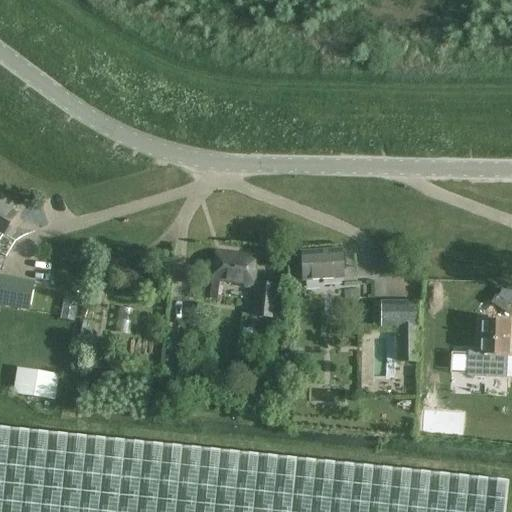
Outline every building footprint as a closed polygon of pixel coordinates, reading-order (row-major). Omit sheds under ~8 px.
[(0,254),(5,258),(15,242),(3,235),(15,215),(0,205),(0,254)] [(340,250),(301,253),(303,279),(342,276),(340,250)] [(254,257),(216,253),(212,280),(251,284),(254,257)] [(0,305),(37,312),(41,284),(0,277),(0,305)] [(256,281),(252,317),(270,319),(274,283),(256,281)] [(398,329),(398,363),(417,362),(417,329),(418,329),(418,301),(380,301),(380,329),(398,329)] [(489,376),(506,377),(506,374),(507,358),(508,322),(481,321),(480,355),(490,355),(489,376)] [(18,392),(50,400),(57,375),(24,366),(18,392)] [(0,511),(504,511),(507,483),(0,429),(0,511)]
